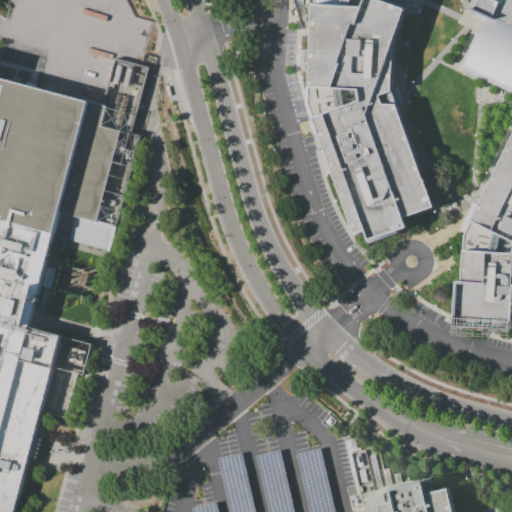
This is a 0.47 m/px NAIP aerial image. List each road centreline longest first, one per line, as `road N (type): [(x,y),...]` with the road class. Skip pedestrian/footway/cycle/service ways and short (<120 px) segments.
road 1 (residential): [(80,511),(162,206),(152,90),(184,48)]
road 2 (tertiary): [(167,0),(241,243),(282,317),(309,347)]
road 3 (tertiary): [(329,330),(265,233),(194,0)]
road 4 (residential): [(309,347),(181,452)]
road 5 (tertiary): [(511,423),(425,398),(365,364)]
